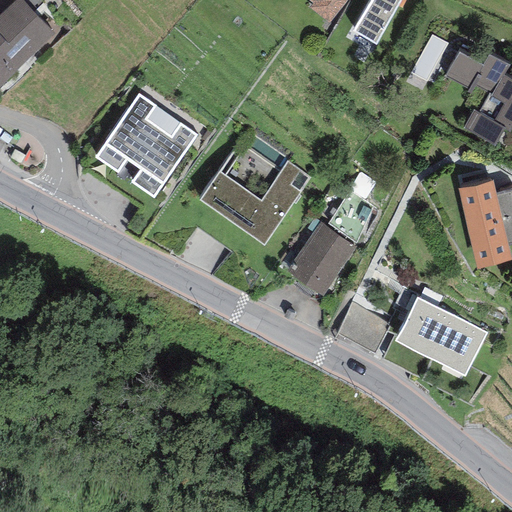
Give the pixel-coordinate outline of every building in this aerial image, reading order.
[(0,77),(54,26),(28,0),(9,0),(0,8),(0,77)] [(311,0),(308,4),(330,20),(344,0),(311,0)] [(399,0),(370,0),(355,29),(377,41),(399,0)] [(433,37),(416,74),(432,82),(449,45),(433,37)] [(484,62),(459,50),(445,78),(474,92),(467,107),(474,111),(465,129),(497,145),(505,128),(511,131),(511,78),(504,74),(511,61),(490,51),(484,62)] [(140,89),(97,148),(119,163),(126,153),(139,162),(130,175),(154,192),(198,131),(180,118),(170,132),(146,115),(156,101),(140,89)] [(221,165),(201,193),(263,237),(309,172),(287,157),(262,194),(221,165)] [(494,178),(458,186),(477,265),(511,256),(511,254),(510,244),(511,243),(511,190),(498,194),(494,178)] [(322,217),(291,266),(327,289),(358,240),(322,217)] [(417,298),(396,340),(462,372),(483,330),(417,298)] [(390,322),(352,302),(337,329),(375,349),(390,322)]
